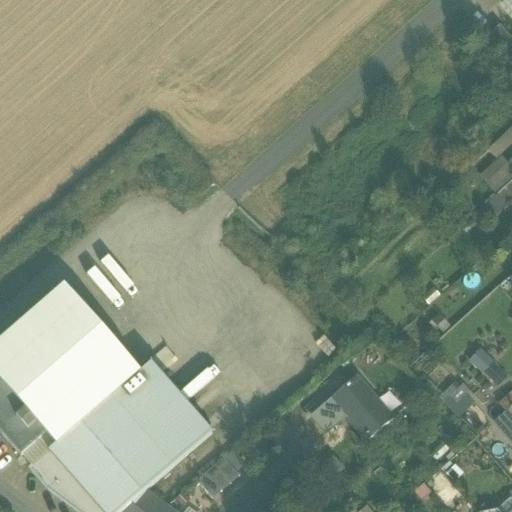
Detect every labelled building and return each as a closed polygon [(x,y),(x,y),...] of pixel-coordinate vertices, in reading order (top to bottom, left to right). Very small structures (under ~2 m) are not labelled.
[(511,0),(509,0),(499,10),(511,23),(511,0)] [(511,56),(511,45),(496,27),(481,41),(502,65),(511,56)] [(511,56),(502,65),(499,67),(511,81),(511,56)] [(497,158),(511,142),(511,128),(489,151),(497,158)] [(511,160),(505,167),(499,161),(478,181),(494,199),(511,182),(511,160)] [(511,182),(494,199),(481,211),(490,221),(511,200),(511,182)] [(64,291),(0,346),(0,437),(30,472),(48,457),(55,451),(56,451),(140,377),(139,377),(64,291)] [(469,362),(498,388),(508,376),(480,350),(469,362)] [(140,377),(56,451),(55,451),(48,457),(96,511),(125,511),(146,495),(211,437),(150,367),(139,377),(140,377)] [(354,378),(326,403),(362,443),(390,418),(354,378)] [(459,382),(441,400),(459,419),(477,401),(459,382)] [(511,414),(509,411),(494,425),(500,431),(511,420),(511,414)] [(511,420),(500,431),(499,432),(511,445),(511,420)] [(164,511),(166,510),(146,495),(125,511),(96,511),(48,457),(30,472),(29,474),(47,493),(71,511),(164,511)] [(224,461),(196,485),(212,503),(239,479),(224,461)] [(423,486),(435,500),(451,487),(438,472),(423,486)] [(435,500),(445,511),(448,511),(462,500),(451,487),(435,500)] [(511,511),(511,503),(510,502),(498,511),(511,511)]
